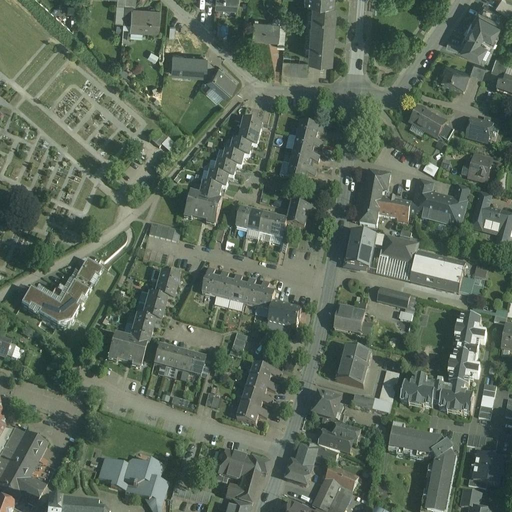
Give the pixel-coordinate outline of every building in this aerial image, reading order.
[(511,4),(507,2),(503,0),(501,0),(496,8),(511,18),(511,16),(511,4)] [(337,7),(312,5),(310,37),(334,38),(337,7)] [(143,11),(135,11),(135,6),(132,6),(130,30),(131,30),(131,28),(148,30),(148,32),(158,32),(159,12),(144,10),(143,11)] [(481,13),(495,20),(498,14),(484,7),(481,13)] [(461,47),(460,49),(483,61),(503,24),(495,20),(481,13),(480,12),(461,47)] [(279,25),(254,23),(252,39),(266,40),(266,37),(277,38),(277,41),(278,41),(278,35),(279,25)] [(234,47),(241,46),(240,36),(233,37),(234,47)] [(334,38),(310,37),(308,65),(332,66),(334,38)] [(460,49),(461,47),(448,43),(446,49),(457,52),(459,49),(460,49)] [(206,60),(184,58),(184,57),(174,57),(174,56),(173,56),(171,75),(172,76),(172,72),(179,73),(179,75),(180,75),(180,73),(191,74),(191,76),(205,77),(205,78),(206,78),(207,58),(206,58),(206,60)] [(509,63),(496,59),(492,71),(504,75),(505,73),(509,63)] [(308,65),(289,63),(288,75),(307,76),(308,65)] [(486,69),(474,65),(470,75),(471,75),(470,77),(482,81),(486,69)] [(470,75),(445,66),(445,67),(441,79),(447,81),(444,88),(464,95),(470,77),(471,75),(470,75)] [(235,84),(218,69),(207,81),(224,96),(235,84)] [(511,75),(505,73),(504,75),(502,82),(501,82),(498,92),(511,96),(511,75)] [(447,125),(419,108),(409,124),(437,141),(439,138),(445,128),(447,125)] [(253,111),(247,109),(245,120),(251,122),(253,111)] [(259,112),(253,111),(251,122),(256,123),(259,112)] [(259,112),(256,123),(262,125),(265,113),(259,112)] [(271,115),(265,113),(262,125),(263,125),(268,126),(271,115)] [(501,123),(485,118),(483,125),(493,127),(492,130),(499,132),(501,123)] [(251,122),(245,120),(242,132),(260,137),(263,125),(262,125),(256,123),(251,122)] [(483,125),(472,122),(467,139),(488,145),(492,130),(493,127),(483,125)] [(320,129),(301,124),(298,138),(316,143),(318,136),(320,129)] [(454,133),(445,128),(439,138),(448,143),(454,133)] [(327,131),(320,129),(318,136),(326,137),(327,131)] [(163,136),(158,132),(150,141),(155,145),(163,136)] [(260,137),(242,132),(239,144),(252,147),(257,149),(260,137)] [(167,140),(163,136),(155,145),(159,149),(167,140)] [(163,145),(170,151),(176,144),(169,138),(163,145)] [(316,143),(298,138),(294,152),(313,157),(315,149),(316,143)] [(252,147),(239,144),(234,142),(231,154),(245,158),(244,158),(249,159),(252,147)] [(324,145),(316,143),(315,149),(322,151),(324,145)] [(313,157),(294,152),(291,166),(309,170),(311,163),(313,157)] [(245,158),(231,154),(226,153),(223,164),(223,165),(237,168),(242,169),(244,158),(245,158)] [(320,158),(313,157),(311,163),(319,165),(320,158)] [(484,164),(474,162),(472,170),(469,179),(487,184),(491,166),(484,164)] [(237,168),(223,165),(223,164),(219,163),(216,175),(229,178),(229,179),(234,180),(237,168)] [(424,173),(436,177),(439,168),(428,164),(424,173)] [(309,170),(291,166),(287,179),(306,184),(308,176),(309,170)] [(464,168),(462,176),(469,179),(472,170),(464,168)] [(229,178),(216,175),(211,174),(208,185),(208,186),(222,189),(226,190),(229,179),(229,178)] [(363,174),(360,195),(365,197),(366,196),(369,196),(372,176),(363,174)] [(391,177),(373,174),(372,176),(369,196),(382,199),(383,193),(388,194),(390,186),(386,185),(388,178),(391,178),(391,177)] [(433,186),(421,183),(415,205),(414,208),(426,211),(430,195),(433,186)] [(222,189),(208,186),(208,185),(204,184),(201,196),(219,201),(222,189)] [(201,196),(189,193),(184,217),(217,225),(222,202),(219,201),(201,196)] [(365,197),(360,195),(355,224),(360,225),(365,197)] [(454,201),(430,195),(426,211),(414,208),(415,205),(412,204),(409,217),(460,231),(468,200),(456,196),(454,201)] [(492,198),(481,195),(479,203),(472,230),(471,230),(481,233),(484,224),(503,229),(501,237),(499,236),(496,250),(505,252),(505,253),(506,253),(511,230),(511,222),(511,223),(511,222),(511,216),(505,214),(504,218),(488,213),(492,198)] [(369,196),(366,196),(365,197),(360,225),(360,226),(377,229),(379,217),(382,199),(369,196)] [(412,204),(382,199),(379,217),(408,222),(409,217),(412,204)] [(319,205),(307,202),(306,208),(311,209),(309,215),(316,217),(319,205)] [(306,208),(292,204),(288,222),(287,226),(305,230),(309,215),(311,209),(306,208)] [(253,213),(241,210),(236,229),(248,232),(253,213)] [(264,216),(253,213),(248,232),(260,235),(264,216)] [(276,219),(264,216),(260,235),(271,237),(276,219)] [(276,219),(271,237),(283,240),(285,233),(287,226),(288,222),(276,219)] [(158,227),(152,225),(149,237),(155,238),(158,227)] [(158,227),(155,238),(161,239),(163,228),(158,227)] [(169,229),(163,228),(161,239),(166,241),(169,229)] [(175,231),(169,229),(166,241),(172,242),(175,231)] [(181,232),(175,231),(172,242),(178,244),(181,232)] [(225,233),(219,231),(216,243),(222,244),(225,233)] [(412,235),(402,232),(399,243),(409,245),(412,235)] [(283,240),(280,253),(286,254),(291,235),(285,233),(283,240)] [(373,238),(354,234),(347,267),(370,271),(373,253),(371,253),(372,247),(375,248),(383,250),(385,240),(373,238)] [(399,243),(386,240),(383,255),(382,255),(381,260),(388,262),(414,268),(417,255),(419,248),(409,245),(399,243)] [(151,253),(145,251),(142,263),(148,264),(151,253)] [(151,253),(148,264),(154,265),(157,254),(151,253)] [(163,255),(157,254),(154,265),(160,267),(163,255)] [(169,257),(163,255),(160,267),(166,268),(169,257)] [(466,267),(417,255),(414,268),(410,284),(459,296),(466,267)] [(175,258),(169,257),(166,268),(172,270),(175,258)] [(30,292),(21,308),(57,329),(71,325),(102,271),(87,262),(60,309),(30,292)] [(487,271),(478,268),(475,278),(482,279),(483,275),(486,275),(487,271)] [(216,271),(209,270),(207,277),(214,279),(216,271)] [(161,274),(155,272),(153,273),(151,282),(152,284),(158,286),(161,274)] [(229,275),(223,273),(221,281),(227,282),(229,275)] [(179,279),(161,274),(158,286),(176,291),(179,279)] [(214,279),(207,277),(203,296),(217,299),(221,281),(214,279)] [(243,278),(237,277),(235,284),(241,286),(243,278)] [(256,282),(250,280),(248,287),(255,289),(256,282)] [(227,282),(221,281),(217,299),(230,303),(235,284),(227,282)] [(270,285),(264,283),(262,291),(268,292),(270,285)] [(241,286),(235,284),(230,303),(244,306),(248,287),(241,286)] [(176,291),(158,286),(155,297),(167,301),(173,303),(176,291)] [(483,289),(471,286),(467,303),(478,306),(483,289)] [(255,289),(248,287),(244,306),(257,309),(262,291),(255,289)] [(411,297),(381,289),(377,303),(408,311),(411,297)] [(262,291),(257,309),(271,313),(273,305),(276,294),(268,292),(262,291)] [(167,301),(155,297),(149,296),(146,307),(164,312),(167,301)] [(302,312),(273,305),(271,313),(268,324),(297,331),(299,322),(300,323),(302,312)] [(357,313),(340,310),(340,309),(339,308),(335,332),(336,332),(336,331),(360,336),(360,337),(361,337),(361,336),(363,325),(367,306),(359,305),(357,313)] [(164,312),(146,307),(143,319),(155,322),(155,323),(161,324),(164,312)] [(403,313),(401,321),(413,324),(415,316),(403,313)] [(155,322),(143,319),(137,317),(134,329),(152,334),(155,323),(155,322)] [(463,328),(460,341),(458,341),(456,350),(459,350),(458,354),(455,354),(453,363),(456,364),(454,377),(451,377),(449,385),(452,386),(466,388),(465,389),(469,389),(470,382),(469,382),(472,365),(473,365),(474,360),(478,360),(479,352),(476,351),(477,348),(476,348),(479,331),(480,331),(482,321),(462,318),(460,327),(463,328)] [(507,321),(495,318),(494,324),(505,326),(507,321)] [(372,327),(363,325),(361,336),(370,338),(372,327)] [(134,329),(126,327),(123,338),(130,341),(134,329)] [(511,329),(506,328),(501,351),(510,353),(511,353),(511,329)] [(152,334),(134,329),(130,341),(147,345),(147,346),(149,346),(152,334)] [(487,335),(481,334),(479,345),(485,346),(487,335)] [(248,338),(238,335),(234,346),(244,350),(248,338)] [(123,338),(114,336),(108,359),(141,368),(147,346),(147,345),(130,341),(123,338)] [(12,345),(0,341),(0,358),(6,361),(7,358),(11,347),(12,345)] [(244,350),(234,346),(232,352),(243,355),(244,350)] [(15,349),(11,347),(7,358),(12,360),(15,349)] [(170,351),(159,348),(154,367),(165,370),(170,351)] [(373,356),(346,349),(346,350),(347,350),(338,382),(337,382),(337,383),(364,390),(364,389),(362,388),(368,368),(369,368),(373,356)] [(182,355),(170,351),(165,370),(177,373),(182,355)] [(510,353),(502,352),(501,358),(509,360),(510,353)] [(194,358),(182,355),(177,373),(189,376),(194,358)] [(205,361),(194,358),(189,376),(200,379),(205,361)] [(497,364),(492,363),(489,375),(495,376),(497,364)] [(274,372),(255,366),(250,379),(270,385),(272,378),(274,372)] [(481,370),(475,368),(473,379),(479,380),(481,370)] [(282,374),(274,372),(272,378),(280,381),(282,374)] [(400,376),(387,373),(379,404),(392,407),(400,376)] [(270,385),(250,379),(246,393),(265,398),(267,392),(270,385)] [(428,381),(417,379),(416,385),(427,387),(428,381)] [(59,388),(50,384),(49,385),(48,390),(57,393),(59,389),(59,388)] [(412,386),(405,385),(404,390),(401,404),(410,406),(411,403),(425,406),(424,409),(433,410),(434,404),(441,406),(440,411),(448,413),(449,410),(463,413),(462,416),(472,417),(474,403),(475,398),(466,396),(466,397),(448,394),(449,393),(444,392),(445,389),(443,388),(444,385),(439,384),(438,387),(436,387),(436,390),(429,389),(429,390),(412,387),(412,386)] [(278,388),(270,385),(267,392),(276,394),(278,388)] [(497,388),(485,386),(484,392),(496,394),(497,388)] [(496,394),(484,392),(483,398),(495,400),(496,394)] [(265,398),(246,393),(242,406),(261,412),(263,405),(265,398)] [(342,402),(319,395),(313,416),(336,423),(337,417),(341,418),(344,409),(340,408),(342,402)] [(214,397),(208,396),(205,407),(211,409),(214,397)] [(220,399),(214,397),(211,409),(217,411),(220,399)] [(173,404),(190,409),(191,403),(174,398),(173,404)] [(274,401),(265,398),(263,405),(272,408),(274,401)] [(375,403),(356,398),(353,408),(373,413),(375,403)] [(384,405),(375,403),(373,413),(381,415),(384,405)] [(392,407),(384,405),(381,415),(390,417),(392,407)] [(261,412),(242,406),(237,421),(256,427),(259,418),(261,412)] [(493,410),(481,408),(480,414),(492,416),(493,410)] [(270,414),(261,412),(259,418),(267,421),(270,414)] [(361,433),(337,426),(334,435),(327,433),(325,440),(321,439),(319,446),(320,447),(319,448),(340,455),(340,453),(351,456),(354,446),(357,447),(361,433)] [(439,463),(433,468),(432,470),(434,470),(431,484),(430,483),(428,495),(429,495),(427,508),(423,507),(421,511),(444,511),(454,462),(450,456),(453,454),(448,447),(445,449),(441,443),(404,436),(406,428),(394,426),(389,454),(397,455),(398,454),(404,455),(403,456),(411,458),(411,456),(425,459),(424,460),(428,461),(434,457),(439,463)] [(48,446),(26,434),(25,436),(15,431),(0,458),(0,493),(8,497),(17,502),(17,503),(19,500),(31,479),(48,446)] [(498,442),(492,440),(490,452),(494,453),(496,453),(498,442)] [(318,450),(304,445),(297,465),(293,464),(292,465),(286,481),(287,482),(306,488),(308,487),(314,470),(313,470),(315,466),(318,467),(320,459),(317,458),(319,450),(318,450)] [(339,456),(319,448),(318,450),(319,450),(317,458),(320,459),(335,465),(339,456)] [(479,450),(476,450),(475,455),(478,456),(492,459),(494,453),(490,452),(484,451),(479,450)] [(269,466),(225,452),(224,456),(219,454),(217,461),(219,461),(218,465),(215,463),(211,474),(218,476),(228,479),(239,482),(237,489),(229,487),(226,500),(251,507),(260,476),(266,477),(269,466)] [(492,459),(478,456),(474,483),(488,485),(499,487),(504,461),(492,459)] [(148,469),(132,464),(128,466),(127,468),(105,461),(99,481),(112,485),(111,488),(122,492),(124,491),(124,490),(127,491),(125,496),(126,498),(128,500),(131,500),(133,498),(148,502),(151,508),(150,509),(151,511),(161,511),(160,507),(162,506),(169,486),(159,483),(163,468),(150,464),(148,469)] [(360,480),(341,472),(339,474),(331,471),(325,483),(353,495),(360,480)] [(228,479),(218,476),(216,482),(226,485),(228,479)] [(47,487),(31,479),(19,500),(35,508),(47,487)] [(474,483),(470,482),(469,488),(486,491),(488,485),(474,483)] [(340,490),(325,483),(322,491),(336,498),(338,493),(340,490)] [(210,495),(175,487),(172,498),(207,506),(210,495)] [(336,498),(322,491),(313,509),(317,511),(319,511),(329,511),(331,509),(333,505),(335,499),(336,498)] [(0,500),(15,506),(17,505),(17,503),(17,502),(8,497),(0,493),(0,500)] [(351,499),(338,493),(336,498),(335,499),(348,506),(351,499)] [(482,496),(464,493),(461,508),(471,510),(479,511),(482,496)] [(61,511),(47,510),(47,511),(105,511),(104,511),(103,511),(98,511),(98,510),(98,506),(99,505),(98,504),(97,504),(89,504),(88,502),(87,504),(80,503),(80,501),(79,501),(79,503),(72,502),(72,500),(70,500),(70,502),(63,501),(62,499),(60,500),(62,502),(61,507),(60,508),(61,510),(61,511)] [(220,501),(212,499),(209,507),(207,511),(216,511),(217,510),(220,501)] [(348,506),(335,499),(333,505),(345,511),(348,506)] [(15,506),(0,500),(0,511),(13,511),(15,507),(15,506)] [(229,511),(231,504),(220,501),(217,510),(222,511),(229,511)]
